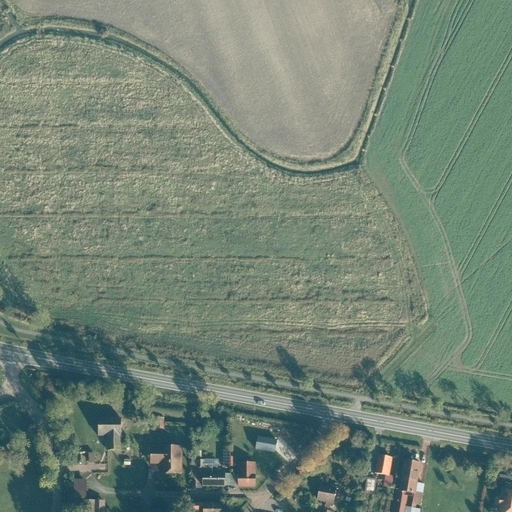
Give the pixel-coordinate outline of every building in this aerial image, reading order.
[(107,437),(108,451),(122,451),(121,437),(122,437),(122,418),(99,418),(99,437),(107,437)] [(246,429),(238,429),(238,452),(246,452),(246,429)] [(183,448),(151,448),(151,466),(160,465),(160,474),(183,474),(183,448)] [(395,461),(378,459),(377,475),(384,476),(393,476),(395,461)] [(420,493),(424,464),(403,461),(399,492),(396,491),(393,511),(404,511),(407,491),(420,493)] [(220,462),(198,462),(198,488),(220,488),(220,462)] [(258,462),(238,463),(239,468),(240,486),(259,485),(258,462)] [(384,476),(384,487),(393,488),(393,476),(384,476)] [(369,477),(366,493),(377,495),(380,479),(369,477)] [(327,487),(320,486),(318,500),(330,502),(329,506),(335,507),(340,483),(328,481),(327,487)] [(511,511),(511,492),(500,491),(496,511),(511,511)] [(107,511),(108,500),(86,500),(86,507),(93,507),(93,511),(107,511)] [(199,511),(226,511),(227,503),(200,502),(199,511)]
